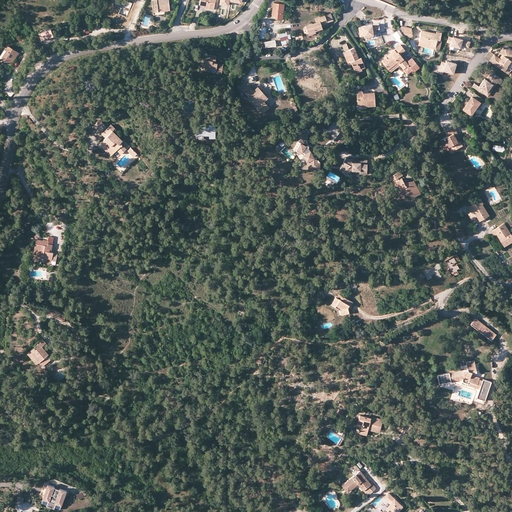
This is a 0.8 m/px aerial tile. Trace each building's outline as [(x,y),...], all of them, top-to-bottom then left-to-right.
[(151,0),(153,9),(164,8),(169,7),(168,0),(151,0)] [(215,0),(200,0),(200,5),(204,6),(203,8),(214,10),(215,0)] [(284,4),(274,3),(272,16),(276,17),(276,18),(282,19),(284,4)] [(309,33),(316,31),(322,28),(321,25),(328,23),(325,15),(315,18),(317,22),(307,26),(303,29),(305,32),(309,33)] [(372,25),(358,27),(360,37),(374,34),(372,25)] [(400,27),(407,38),(412,37),(411,28),(402,26),(400,27)] [(266,37),(266,27),(258,27),(258,37),(266,37)] [(50,36),(49,28),(40,29),(42,37),(46,36),(50,36)] [(399,29),(392,34),(396,39),(402,34),(399,29)] [(429,46),(435,47),(437,39),(439,40),(441,33),(437,31),(436,33),(421,30),(419,41),(430,43),(429,46)] [(289,31),(279,34),(282,44),(292,41),(289,31)] [(344,32),(335,36),(337,40),(339,40),(341,45),(348,42),(344,32)] [(470,41),(453,36),(452,36),(449,35),(447,42),(450,43),(450,45),(460,48),(461,44),(468,47),(470,41)] [(5,49),(6,50),(0,58),(9,65),(18,52),(8,45),(5,49)] [(400,45),(390,53),(391,55),(387,58),(386,56),(381,60),(389,69),(397,62),(399,64),(403,69),(408,65),(412,71),(413,72),(419,67),(411,58),(406,62),(400,54),(405,50),(400,45)] [(360,66),(361,68),(365,67),(361,57),(359,58),(354,47),(343,52),(347,63),(348,63),(350,62),(351,64),(353,69),(360,66)] [(511,57),(511,51),(508,49),(505,48),(502,49),(499,53),(503,55),(500,59),(494,55),(490,61),(507,74),(511,69),(510,68),(511,64),(511,61),(510,60),(511,57)] [(223,63),(215,62),(215,59),(216,60),(216,55),(202,53),(202,58),(200,58),(200,61),(201,61),(201,63),(205,64),(204,70),(211,71),(212,67),(217,68),(216,71),(222,72),(223,63)] [(456,63),(446,60),(445,63),(441,61),(437,73),(442,74),(443,70),(453,73),(456,63)] [(309,63),(303,61),(297,82),(314,87),(315,83),(312,82),(313,78),(310,77),(312,69),(307,68),(309,63)] [(397,62),(389,69),(390,71),(399,64),(397,62)] [(407,74),(412,71),(408,65),(403,69),(407,74)] [(493,84),(495,85),(497,82),(499,83),(502,79),(499,77),(498,77),(491,72),(488,76),(490,77),(488,81),(486,79),(484,78),(479,86),(474,82),(472,86),(479,91),(481,91),(483,89),(487,92),(493,84)] [(488,95),(495,85),(493,84),(487,92),(483,89),(481,91),(488,95)] [(249,85),(243,90),(263,112),(268,107),(264,101),(267,97),(258,87),(254,90),(249,85)] [(374,92),(363,93),(363,95),(357,95),(358,106),(366,106),(375,105),(374,92)] [(483,98),(474,92),(463,109),(471,115),(476,108),(480,102),(483,98)] [(195,101),(195,109),(200,109),(200,100),(196,100),(196,94),(187,93),(187,101),(195,101)] [(291,112),(293,117),(299,115),(296,107),(290,109),(291,112)] [(103,133),(108,128),(99,119),(94,124),(103,133)] [(432,121),(426,127),(432,134),(438,128),(432,121)] [(120,142),(122,141),(113,131),(115,128),(111,124),(108,128),(103,133),(102,134),(105,137),(100,142),(104,146),(106,143),(110,147),(109,148),(113,153),(117,149),(121,154),(126,149),(120,142)] [(196,125),(196,133),(209,133),(209,136),(215,136),(215,125),(196,125)] [(454,135),(457,133),(454,128),(453,128),(446,131),(448,136),(438,141),(441,148),(447,145),(448,147),(451,146),(454,150),(462,146),(459,139),(457,140),(454,135)] [(340,132),(335,141),(341,145),(347,136),(340,132)] [(307,144),(306,139),(298,140),(301,142),(296,151),(303,154),(307,161),(309,164),(309,169),(314,169),(317,167),(318,166),(320,166),(320,161),(319,159),(317,159),(317,156),(318,155),(319,154),(318,151),(317,150),(314,151),(313,149),(315,147),(311,145),(307,144)] [(100,142),(99,143),(110,156),(113,153),(109,148),(110,147),(106,143),(104,146),(100,142)] [(360,163),(350,162),(350,161),(350,160),(350,159),(346,157),(340,168),(343,170),(343,171),(346,175),(349,173),(348,172),(351,169),(352,170),(360,170),(360,173),(367,173),(367,164),(360,163)] [(405,185),(404,182),(402,178),(396,181),(398,185),(402,192),(405,194),(408,192),(410,194),(411,197),(420,193),(416,185),(412,187),(410,183),(405,185)] [(402,192),(398,185),(396,186),(400,194),(406,196),(410,194),(408,192),(405,194),(402,192)] [(481,200),(468,208),(470,211),(473,210),(479,221),(488,216),(482,205),(483,204),(481,200)] [(455,205),(445,210),(447,214),(457,209),(455,205)] [(511,237),(503,224),(492,231),(494,235),(496,233),(504,245),(511,240),(511,237)] [(49,251),(50,244),(52,244),(53,237),(48,235),(47,240),(43,239),(43,240),(36,239),(36,243),(37,243),(35,254),(34,260),(38,261),(39,257),(44,258),(43,262),(50,263),(51,260),(56,261),(57,253),(49,251)] [(453,256),(445,261),(449,269),(448,270),(452,277),(459,274),(457,270),(459,269),(456,262),(453,256)] [(427,269),(423,271),(428,280),(432,278),(431,276),(435,274),(437,279),(441,277),(441,276),(438,270),(441,268),(439,264),(435,266),(436,267),(428,270),(427,269)] [(337,298),(336,297),(332,303),(341,308),(343,314),(349,313),(349,310),(347,307),(349,304),(341,300),(343,296),(339,294),(337,298)] [(343,296),(341,300),(349,304),(347,307),(349,310),(353,302),(343,296)] [(343,314),(341,308),(332,303),(331,305),(339,309),(341,315),(343,314)] [(475,318),(471,324),(492,340),(496,334),(475,318)] [(34,347),(29,350),(39,362),(42,366),(50,359),(47,355),(48,354),(43,348),(41,346),(45,342),(42,338),(33,346),(34,347)] [(29,350),(26,353),(36,364),(39,362),(29,350)] [(461,379),(462,382),(467,384),(468,382),(480,386),(479,390),(476,398),(484,401),(491,383),(483,380),(482,382),(478,380),(479,378),(470,375),(471,372),(476,372),(474,361),(466,363),(467,369),(460,371),(459,365),(448,367),(449,373),(437,375),(438,384),(450,382),(450,381),(461,379)] [(373,417),(373,418),(360,415),(358,424),(361,425),(360,431),(367,433),(368,429),(368,426),(380,429),(383,419),(373,417)] [(400,431),(405,435),(411,427),(407,423),(400,431)] [(359,462),(353,467),(357,471),(362,466),(359,462)] [(367,487),(371,484),(360,471),(345,483),(350,490),(354,486),(353,485),(357,482),(358,484),(363,490),(367,487)] [(345,483),(342,485),(347,492),(350,490),(345,483)] [(42,498),(47,500),(55,503),(60,505),(65,490),(59,488),(58,489),(53,487),(54,486),(47,484),(46,488),(43,494),(42,498)] [(398,511),(403,507),(389,493),(384,498),(390,504),(386,509),(387,510),(385,511),(398,511)]
